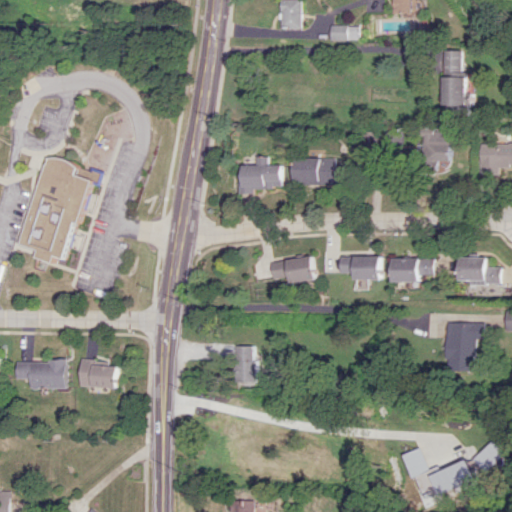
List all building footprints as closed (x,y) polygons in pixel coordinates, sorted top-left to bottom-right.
[(282,0),(282,27),(303,28),(303,0),(282,0)] [(392,0),(393,13),(413,12),(412,0),(392,0)] [(359,38),(331,38),(331,24),(358,25),(359,38)] [(467,74),(462,74),(463,49),(444,49),(444,114),(467,114),(467,74)] [(452,160),(452,131),(424,130),(424,159),(452,160)] [(378,133),(368,134),(370,147),(380,146),(378,133)] [(511,142),(479,142),(479,173),(499,173),(499,168),(508,168),(508,165),(511,164),(511,142)] [(37,249),(36,254),(52,260),(55,253),(64,257),(76,220),(81,222),(94,183),(101,185),(106,170),(92,167),(91,169),(80,166),(75,162),(70,158),(65,157),(58,155),(53,156),(48,157),(20,243),(37,249)] [(285,187),(284,163),(270,164),(270,155),(256,156),(257,164),(239,164),(240,195),(254,194),(254,188),(285,187)] [(296,184),(340,183),(340,157),(296,158),(296,184)] [(319,277),(315,255),(272,262),(276,283),(319,277)] [(386,255),(345,256),(345,272),(359,272),(359,279),(386,278),(386,255)] [(462,279),(472,279),(472,283),(504,284),(504,266),(490,266),(490,257),(463,256),(462,279)] [(426,281),(426,275),(438,275),(439,257),(397,257),(397,281),(426,281)] [(486,338),(487,322),(450,321),(449,369),(478,370),(479,338),(486,338)] [(253,345),(233,345),(234,382),(254,381),(253,345)] [(65,357),(48,357),(48,361),(15,361),(15,377),(29,378),(29,386),(31,386),(31,388),(36,388),(37,386),(66,387),(65,357)] [(119,361),(79,360),(78,385),(118,386),(119,361)] [(0,511),(7,511),(8,491),(0,490),(0,511)] [(253,511),(254,500),(228,499),(228,511),(253,511)]
